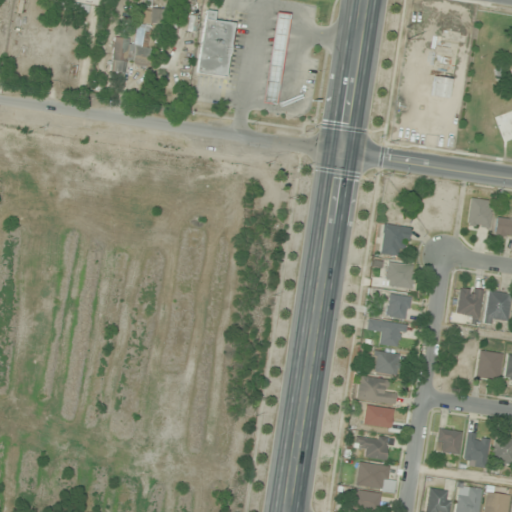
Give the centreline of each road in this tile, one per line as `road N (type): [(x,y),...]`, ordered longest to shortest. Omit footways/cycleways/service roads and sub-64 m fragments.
road 1 (secondary): [(372,0),(298,511)]
road 2 (tertiary): [(511,179),(0,107)]
road 3 (residential): [(446,261),(408,511)]
